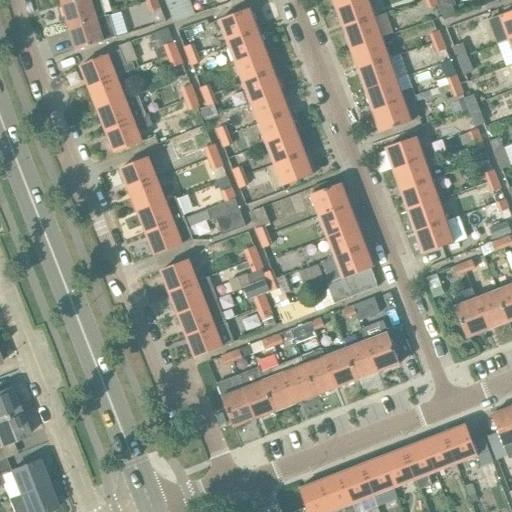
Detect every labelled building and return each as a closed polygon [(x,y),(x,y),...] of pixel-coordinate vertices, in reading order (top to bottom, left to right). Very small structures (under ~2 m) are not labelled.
[(78,0),(63,5),(70,27),(96,19),(105,16),(100,0),(78,0)] [(161,8),(157,0),(148,0),(146,1),(150,12),(161,8)] [(195,13),(190,0),(165,0),(171,13),(173,20),(195,13)] [(371,0),(356,0),(336,7),(343,28),(391,11),(386,0),(382,0),(373,4),(371,0)] [(435,0),(426,0),(430,8),(438,5),(435,0)] [(227,41),(258,29),(250,8),(219,20),(227,41)] [(511,38),(511,11),(510,13),(500,16),(489,20),(496,39),(498,44),(509,40),(511,38)] [(77,50),(116,38),(109,14),(105,16),(96,19),(70,27),(77,50)] [(377,16),(343,28),(351,49),(384,37),(377,16)] [(167,57),(178,53),(169,28),(149,36),(159,60),(167,57)] [(235,62),(266,50),(258,29),(227,41),(235,62)] [(430,34),(433,43),(442,40),(439,31),(430,34)] [(392,58),(384,37),(351,49),(358,70),(392,58)] [(433,43),(437,52),(445,49),(442,40),(433,43)] [(453,47),(458,59),(468,55),(463,43),(453,47)] [(184,48),(187,56),(197,53),(193,45),(184,48)] [(243,83),(274,71),(266,50),(235,62),(243,83)] [(90,87),(116,77),(129,72),(128,71),(135,69),(133,63),(124,67),(118,51),(81,65),(90,87)] [(178,53),(167,57),(171,67),(182,63),(178,53)] [(197,53),(187,56),(191,66),(200,62),(197,53)] [(468,55),(458,59),(464,75),(474,72),(468,55)] [(366,91),(399,79),(392,58),(358,70),(366,91)] [(251,103),(282,91),(274,71),(243,83),(235,86),(243,106),(251,103)] [(448,79),(450,85),(457,82),(455,76),(448,79)] [(90,87),(99,109),(124,99),(116,77),(90,87)] [(399,79),(366,91),(373,112),(406,100),(399,79)] [(457,82),(450,85),(455,97),(464,94),(460,84),(459,85),(457,82)] [(181,89),(185,100),(196,96),(191,85),(181,89)] [(204,98),(213,94),(210,85),(200,88),(204,98)] [(258,124),(290,112),(282,91),(251,103),(258,124)] [(124,99),(99,109),(107,131),(146,115),(138,94),(124,99)] [(217,103),(213,94),(204,98),(207,106),(217,103)] [(462,99),(466,108),(476,104),(472,95),(462,99)] [(196,96),(185,100),(193,118),(163,130),(168,141),(206,126),(207,125),(196,96)] [(411,112),(418,110),(414,97),(406,100),(373,112),(380,133),(414,121),(411,112)] [(473,127),(483,123),(476,104),(466,108),(473,127)] [(266,145),(298,133),(290,112),(258,124),(266,145)] [(157,136),(149,114),(146,115),(107,131),(116,153),(141,143),(141,142),(157,136)] [(220,139),(229,135),(226,126),(217,129),(220,139)] [(472,142),(482,138),(478,129),(469,133),(472,142)] [(274,166),(306,153),(298,133),(266,145),(274,166)] [(232,144),(229,135),(220,139),(223,147),(232,144)] [(386,148),(393,169),(425,158),(417,137),(386,148)] [(482,138),(472,142),(476,151),(485,147),(482,138)] [(493,150),(504,146),(500,138),(490,142),(493,150)] [(209,159),(218,156),(214,145),(205,149),(209,159)] [(504,146),(493,150),(501,170),(511,166),(504,146)] [(306,153),(274,166),(275,168),(268,171),(275,190),(314,175),(306,153)] [(218,156),(209,159),(212,169),(222,166),(218,156)] [(122,168),(130,190),(156,180),(147,158),(122,168)] [(401,190),(432,179),(425,158),(393,169),(401,190)] [(236,180),(245,177),(242,167),(233,170),(236,180)] [(497,180),(493,171),(484,175),(488,183),(497,180)] [(248,184),(245,177),(236,180),(239,188),(248,184)] [(432,179),(401,190),(408,211),(440,200),(432,179)] [(164,201),(156,180),(130,190),(139,211),(164,201)] [(497,180),(488,183),(492,192),(501,188),(500,186),(497,180)] [(320,216),(350,204),(342,183),(312,195),(320,216)] [(225,203),(235,199),(231,188),(221,192),(225,203)] [(139,211),(147,233),(185,218),(176,197),(139,211)] [(185,218),(147,233),(156,255),(194,240),(189,228),(210,219),(211,221),(217,219),(223,235),(246,225),(235,199),(225,203),(185,218)] [(415,232),(447,221),(440,200),(408,211),(415,232)] [(509,209),(506,201),(497,204),(500,212),(509,209)] [(328,237),(358,225),(350,204),(320,216),(328,237)] [(260,239),(269,236),(265,227),(271,225),(264,207),(249,213),(252,220),(260,239)] [(447,221),(415,232),(423,254),(455,243),(447,221)] [(511,231),(508,221),(490,229),(495,241),(511,233),(511,231)] [(366,246),(358,225),(328,237),(336,258),(366,246)] [(269,236),(260,239),(263,248),(272,244),(269,236)] [(501,240),(504,248),(511,245),(511,243),(509,236),(501,240)] [(495,252),(504,248),(501,240),(492,243),(495,252)] [(322,263),(323,266),(330,284),(327,286),(334,304),(379,287),(371,268),(374,267),(366,246),(336,258),(322,263)] [(254,247),(245,251),(249,262),(259,258),(254,247)] [(249,262),(248,262),(252,273),(263,269),(259,258),(249,262)] [(162,270),(171,292),(208,278),(203,267),(192,271),(188,260),(162,270)] [(473,260),(462,264),(466,272),(476,269),(473,260)] [(466,272),(462,264),(454,267),(457,276),(466,272)] [(268,284),(269,283),(275,281),(272,271),(264,274),(266,280),(268,284)] [(247,274),(229,281),(233,292),(244,288),(251,285),(247,274)] [(171,292),(179,314),(217,299),(209,277),(208,278),(171,292)] [(268,284),(266,280),(251,285),(244,288),(248,300),(253,298),(257,308),(267,304),(263,294),(270,291),(268,284)] [(270,291),(271,292),(272,291),(279,289),(275,281),(269,283),(268,284),(270,291)] [(511,320),(511,284),(497,291),(509,322),(511,320)] [(455,307),(467,338),(488,330),(476,299),(472,289),(459,294),(463,303),(455,307)] [(497,291),(476,299),(488,330),(509,322),(497,291)] [(311,297),(278,310),(284,324),(317,311),(311,297)] [(374,297),(352,306),(358,321),(380,313),(374,297)] [(179,314),(188,335),(226,321),(217,299),(179,314)] [(267,304),(257,308),(261,319),(272,315),(267,304)] [(349,324),(358,321),(352,306),(344,309),(349,324)] [(321,318),(311,322),(315,331),(324,327),(321,318)] [(234,343),(226,321),(188,335),(196,357),(234,343)] [(362,329),(378,372),(400,364),(383,321),(362,329)] [(315,331),(311,322),(303,325),(307,334),(315,331)] [(341,338),(357,380),(378,372),(362,329),(341,338)] [(271,337),(275,347),(284,343),(280,334),(271,337)] [(271,337),(262,341),(266,350),(275,347),(271,337)] [(345,349),(325,356),(337,388),(357,380),(341,338),(340,338),(345,349)] [(240,349),(230,353),(233,363),(244,359),(240,349)] [(305,364),(317,396),(337,388),(325,356),(323,357),(321,350),(302,357),(305,364)] [(233,363),(230,353),(222,356),(225,366),(233,363)] [(282,365),(297,404),(317,396),(305,364),(302,357),(282,365)] [(260,368),(259,368),(276,412),(297,404),(282,365),(262,372),(260,368)] [(276,412),(259,368),(238,376),(255,420),(276,412)] [(255,420),(238,376),(217,384),(234,428),(255,420)] [(0,391),(0,418),(19,411),(10,388),(0,391)] [(508,456),(511,454),(511,406),(492,414),(508,456)] [(19,411),(0,418),(0,443),(1,446),(29,435),(19,411)] [(445,432),(457,464),(478,456),(466,424),(445,432)] [(436,472),(457,464),(445,432),(424,440),(436,472)] [(404,448),(416,480),(420,490),(432,485),(428,475),(436,472),(424,440),(404,448)] [(395,488),(416,480),(404,448),(383,456),(395,488)] [(374,496),(395,488),(383,456),(362,464),(374,496)] [(6,458),(0,460),(0,485),(3,484),(9,499),(48,484),(38,460),(20,467),(11,471),(6,458)] [(374,496),(362,464),(342,472),(354,504),(374,496)] [(356,511),(354,504),(342,472),(321,480),(333,511),(356,511)] [(333,511),(321,480),(300,488),(308,511),(333,511)] [(48,484),(9,499),(13,511),(45,511),(57,507),(48,484)]
